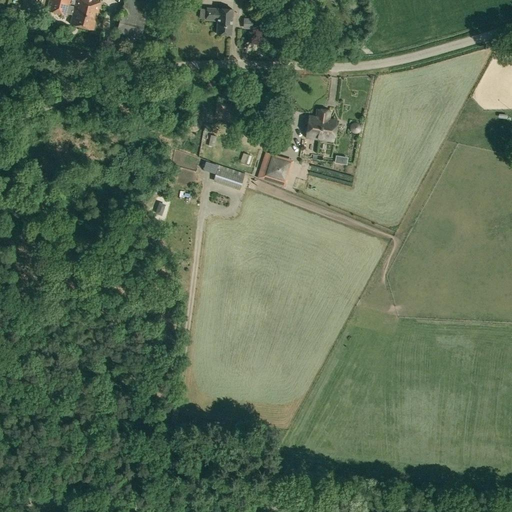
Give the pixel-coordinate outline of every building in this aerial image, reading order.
[(70,0),(49,0),(46,11),(67,16),(70,0)] [(100,2),(90,0),(76,0),(70,24),(92,30),(100,2)] [(149,3),(137,0),(124,0),(116,33),(139,39),(149,3)] [(216,34),(231,35),(232,10),(206,8),(206,20),(217,21),(216,34)] [(225,120),(228,104),(217,102),(214,118),(225,120)] [(333,141),(336,121),(328,120),(329,111),(317,109),(316,118),(308,117),(306,137),(333,141)] [(213,138),(209,147),(216,150),(220,141),(213,138)] [(285,187),(293,161),(265,152),(257,179),(285,187)] [(239,189),(243,180),(218,171),(215,180),(239,189)]
